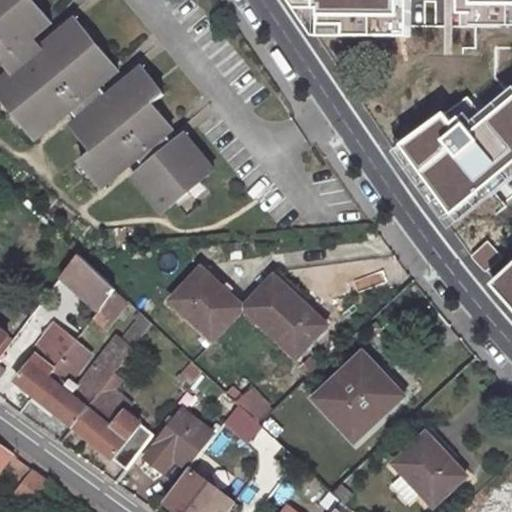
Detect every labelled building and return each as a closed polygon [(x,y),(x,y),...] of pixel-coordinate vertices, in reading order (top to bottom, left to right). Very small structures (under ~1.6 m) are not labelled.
[(159,215),(210,173),(181,137),(168,148),(160,138),(168,132),(147,107),(160,98),(137,69),(103,98),(95,89),(112,74),(69,21),(35,50),(26,40),(46,24),(26,0),(0,0),(0,64),(7,72),(0,77),(0,103),(31,141),(66,112),(74,122),(68,126),(89,152),(77,162),(99,188),(132,161),(139,170),(129,179),(159,215)] [(291,0),(316,36),(410,36),(410,23),(409,0),(291,0)] [(511,0),(458,0),(459,14),(472,14),(472,25),(511,25),(511,0)] [(445,111),(401,145),(452,214),(511,166),(511,99),(474,130),(462,115),(454,122),(445,111)] [(452,214),(401,145),(394,150),(429,198),(444,220),(452,214)] [(489,240),(472,255),(486,270),(502,256),(489,240)] [(80,254),(61,278),(99,312),(117,291),(80,254)] [(511,265),(494,283),(511,303),(511,265)] [(204,268),(176,300),(217,340),(247,308),(204,268)] [(330,325),(278,275),(247,308),(300,357),(330,325)] [(91,323),(105,333),(129,303),(117,291),(99,312),(91,323)] [(152,325),(143,315),(123,340),(134,349),(152,325)] [(39,354),(19,381),(36,394),(77,342),(55,325),(34,351),(39,354)] [(66,389),(92,354),(77,342),(36,394),(32,399),(49,413),(52,407),(75,425),(134,349),(123,340),(118,336),(73,394),(66,389)] [(363,351),(315,398),(355,439),(401,396),(376,371),(379,367),(363,351)] [(300,369),(308,377),(319,366),(311,358),(300,369)] [(201,373),(191,363),(179,374),(190,385),(201,373)] [(233,387),(227,393),(235,401),(241,394),(233,387)] [(249,387),(236,402),(260,423),(273,408),(249,387)] [(102,393),(76,426),(128,469),(155,434),(102,393)] [(259,425),(239,406),(226,424),(248,444),(263,428),(259,425)] [(183,409),(144,458),(163,473),(175,458),(191,470),(217,436),(183,409)] [(428,431),(395,461),(433,503),(466,474),(428,431)] [(0,472),(12,454),(0,445),(0,472)] [(166,502),(179,511),(220,511),(230,500),(191,470),(166,502)] [(31,505),(47,482),(32,471),(16,494),(31,505)] [(511,511),(511,508),(502,498),(487,511),(511,511)] [(339,508),(343,511),(351,511),(342,503),(339,508)]
